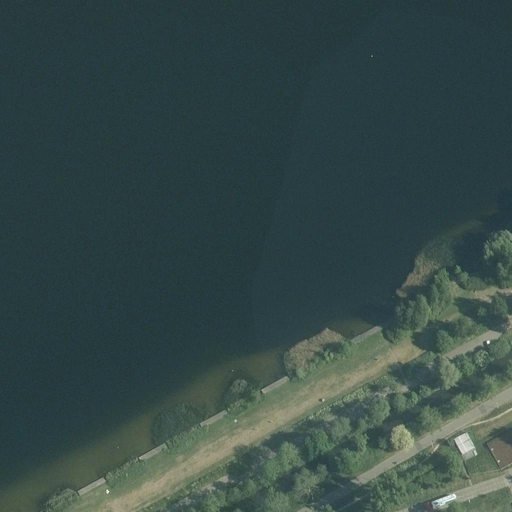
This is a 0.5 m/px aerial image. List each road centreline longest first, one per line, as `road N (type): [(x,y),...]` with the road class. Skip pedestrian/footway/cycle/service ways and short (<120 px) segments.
road 1 (unclassified): [(307,511),(511,393)]
road 2 (unknown): [(337,511),(425,460),(440,442)]
